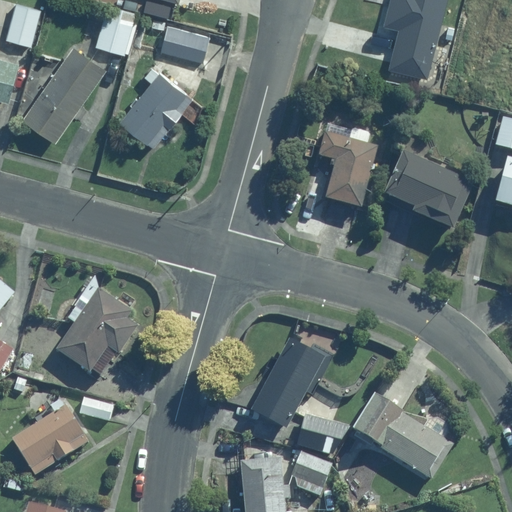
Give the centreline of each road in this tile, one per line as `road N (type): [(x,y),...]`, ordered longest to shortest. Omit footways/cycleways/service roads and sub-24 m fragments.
road 1 (residential): [(222,250),(431,318),(511,407)]
road 2 (residential): [(222,250),(173,410),(164,511)]
road 3 (residential): [(222,250),(286,0)]
road 4 (residential): [(0,191),(222,250)]
